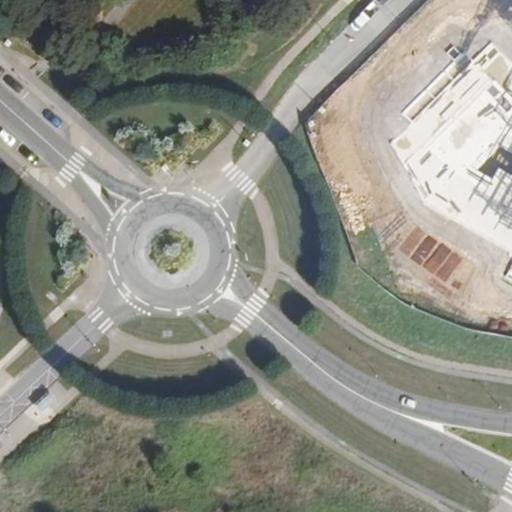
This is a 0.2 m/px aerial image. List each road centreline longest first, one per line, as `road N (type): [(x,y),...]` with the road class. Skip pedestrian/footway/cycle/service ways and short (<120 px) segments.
road 1 (residential): [(201,220),(404,0)]
road 2 (tertiary): [(385,406),(203,283)]
road 3 (tertiary): [(138,282),(0,413)]
road 4 (tertiary): [(385,406),(511,486)]
road 5 (tertiary): [(511,422),(385,406)]
